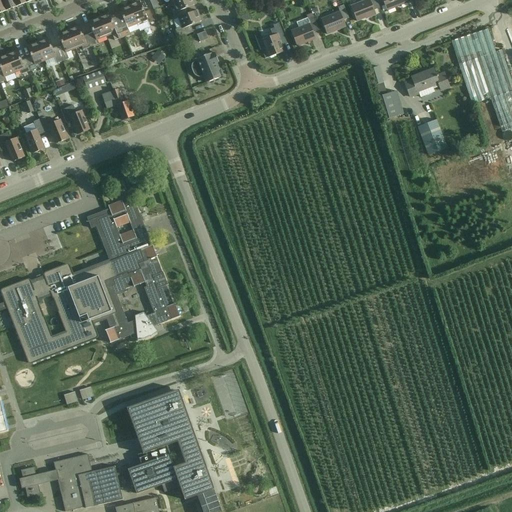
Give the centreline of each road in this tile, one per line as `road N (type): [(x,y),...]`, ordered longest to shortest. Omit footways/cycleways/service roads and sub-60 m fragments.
road 1 (residential): [(251,85),(478,0)]
road 2 (unclassified): [(244,350),(161,131)]
road 3 (residential): [(0,196),(161,131)]
road 4 (unclassified): [(304,511),(244,350)]
road 5 (residential): [(222,361),(166,211)]
road 6 (residential): [(82,418),(109,397),(222,361)]
